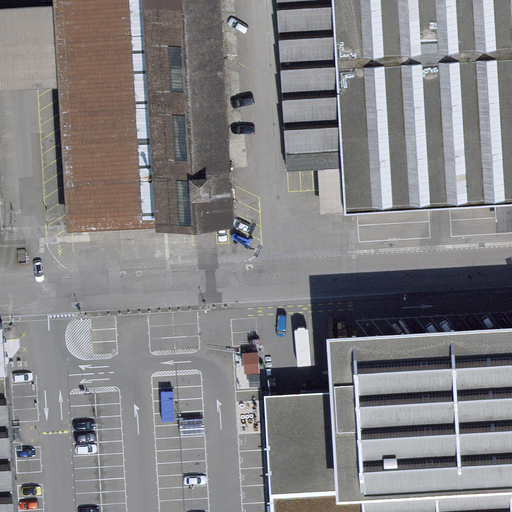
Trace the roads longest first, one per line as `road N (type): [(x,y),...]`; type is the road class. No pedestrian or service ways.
road 1 (residential): [(38,294),(511,266)]
road 2 (residential): [(30,0),(38,294)]
